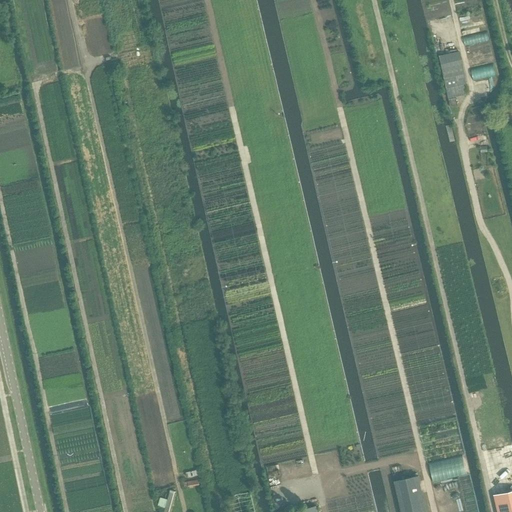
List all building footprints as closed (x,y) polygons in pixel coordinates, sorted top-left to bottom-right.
[(463,84),(467,83),(461,59),(440,64),(448,98),(465,94),(463,84)] [(448,100),(449,107),(456,105),(455,98),(448,100)] [(426,511),(418,475),(394,481),(401,511),(426,511)] [(183,482),(184,488),(199,484),(198,479),(183,482)] [(163,511),(170,511),(176,492),(170,490),(163,511)] [(511,511),(511,490),(494,495),(497,511),(511,511)]
